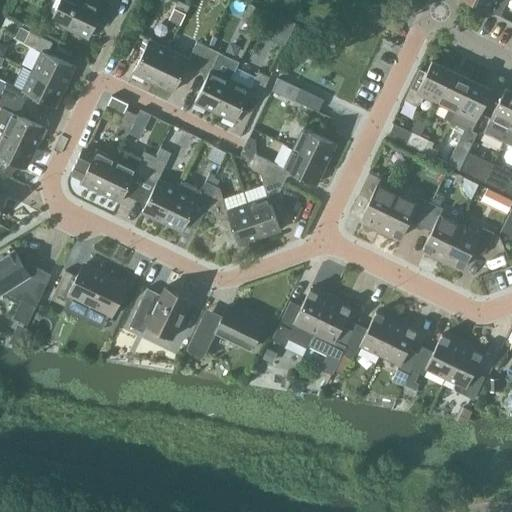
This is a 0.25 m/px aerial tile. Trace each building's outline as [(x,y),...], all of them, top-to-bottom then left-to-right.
[(59,0),(50,21),(88,39),(103,7),(87,0),(77,0),(76,4),(66,0),(59,0)] [(178,0),(168,19),(180,25),(189,6),(178,0)] [(507,0),(467,0),(500,15),(507,0)] [(24,43),(41,51),(32,71),(65,86),(75,66),(47,53),(52,42),(30,31),(24,43)] [(133,73),(153,82),(169,49),(149,39),(133,73)] [(197,70),(208,47),(196,42),(188,59),(169,49),(153,82),(173,92),(186,65),(197,70)] [(194,102),(215,112),(230,79),(239,62),(208,47),(197,70),(208,75),(194,102)] [(419,69),(404,99),(415,105),(420,103),(423,97),(436,103),(452,71),(431,61),(426,73),(419,69)] [(0,92),(0,93),(23,104),(28,93),(55,107),(65,86),(32,71),(22,90),(5,82),(0,92)] [(258,71),(250,88),(230,79),(215,112),(235,122),(248,94),(259,99),(270,77),(258,71)] [(452,71),(436,103),(449,109),(444,119),(451,122),(452,120),(455,113),(471,80),(452,71)] [(464,128),(447,164),(459,169),(464,158),(467,152),(477,133),(471,130),(491,90),(471,80),(455,113),(452,120),(451,122),(464,128)] [(484,132),(504,142),(511,124),(511,91),(505,88),(484,132)] [(323,100),(301,89),(295,101),(318,112),(323,100)] [(0,107),(1,108),(0,109),(0,131),(35,148),(45,128),(17,115),(23,104),(0,93),(0,107)] [(114,132),(126,138),(137,115),(125,109),(114,132)] [(394,124),(388,135),(414,148),(420,136),(411,132),(394,124)] [(303,128),(293,148),(326,164),(336,144),(303,128)] [(0,156),(23,167),(26,168),(35,148),(0,131),(0,156)] [(420,136),(414,148),(422,152),(428,140),(420,136)] [(121,148),(116,159),(100,192),(120,202),(133,174),(144,179),(155,157),(144,151),(141,157),(121,148)] [(159,148),(155,157),(167,162),(171,153),(159,148)] [(255,154),(252,160),(264,166),(261,171),(284,182),(289,171),(316,185),(326,164),(293,148),(284,168),(267,160),(255,154)] [(81,179),(80,182),(100,192),(116,159),(96,149),(92,158),(80,152),(70,174),(81,179)] [(167,162),(155,157),(144,179),(155,185),(141,212),(162,222),(178,189),(158,179),(167,162)] [(464,158),(459,169),(467,173),(472,162),(464,158)] [(264,184),(244,191),(248,203),(247,203),(259,238),(280,230),(279,226),(271,201),(282,198),(280,191),(282,186),(284,182),(261,171),(264,166),(252,160),(249,166),(260,174),(264,184)] [(209,173),(205,181),(211,184),(214,178),(215,176),(209,173)] [(362,223),(379,232),(397,195),(377,185),(380,178),(368,173),(358,195),(368,201),(360,218),(363,220),(362,223)] [(502,176),(496,187),(504,191),(509,180),(502,176)] [(214,178),(211,184),(217,187),(219,181),(214,178)] [(178,189),(162,222),(182,231),(185,224),(195,204),(206,209),(217,187),(211,184),(205,181),(201,191),(181,181),(178,189)] [(282,186),(280,191),(282,198),(285,198),(296,203),(300,194),(282,186)] [(217,187),(206,209),(215,213),(217,220),(228,216),(238,245),(259,238),(247,203),(246,203),(242,192),(223,198),(219,188),(217,187)] [(409,220),(420,226),(433,198),(422,192),(416,204),(397,195),(379,232),(396,240),(397,236),(400,238),(409,220)] [(511,200),(502,196),(496,207),(506,212),(511,201),(511,200)] [(424,253),(441,261),(458,224),(439,215),(442,208),(439,206),(441,202),(433,198),(420,226),(431,231),(422,248),(426,250),(424,253)] [(458,224),(441,261),(458,269),(460,266),(463,268),(471,250),(483,255),(494,233),(482,227),(479,234),(458,224)] [(507,252),(501,239),(492,243),(497,255),(507,252)] [(14,250),(0,258),(0,293),(5,290),(22,299),(13,318),(26,324),(35,306),(50,275),(37,268),(32,279),(27,276),(29,275),(14,250)] [(71,295),(110,314),(124,285),(84,266),(79,277),(65,270),(51,299),(65,306),(71,295)] [(172,338),(190,300),(164,287),(160,295),(147,288),(129,325),(143,332),(147,325),(172,338)] [(290,301),(272,338),(284,344),(288,337),(306,346),(307,344),(313,332),(331,295),(314,287),(313,290),(310,289),(301,306),(290,301)] [(348,303),(331,295),(313,332),(306,346),(307,347),(308,345),(328,354),(322,367),(333,372),(345,347),(352,330),(342,325),(350,308),(347,306),(348,303)] [(201,318),(186,350),(203,358),(216,332),(251,349),(263,324),(227,306),(220,320),(214,319),(212,324),(201,318)] [(345,347),(341,354),(351,358),(352,359),(355,352),(356,352),(360,345),(379,355),(397,318),(380,310),(379,313),(375,311),(367,329),(356,323),(352,330),(345,347)] [(414,326),(397,318),(379,355),(399,364),(396,371),(407,376),(411,369),(418,353),(407,348),(416,331),(413,329),(414,326)] [(425,368),(445,377),(463,341),(446,332),(444,336),(441,334),(433,352),(422,346),(418,353),(411,369),(422,375),(425,368)] [(480,349),(463,341),(445,377),(465,387),(462,394),(473,399),(484,376),(473,371),(482,353),(478,352),(480,349)] [(267,349),(263,358),(271,362),(275,353),(267,349)] [(266,384),(264,367),(252,369),(255,386),(266,384)] [(396,371),(392,380),(402,385),(407,376),(396,371)] [(406,379),(400,391),(411,396),(417,383),(414,382),(406,379)] [(498,379),(489,379),(489,391),(498,391),(498,379)]
